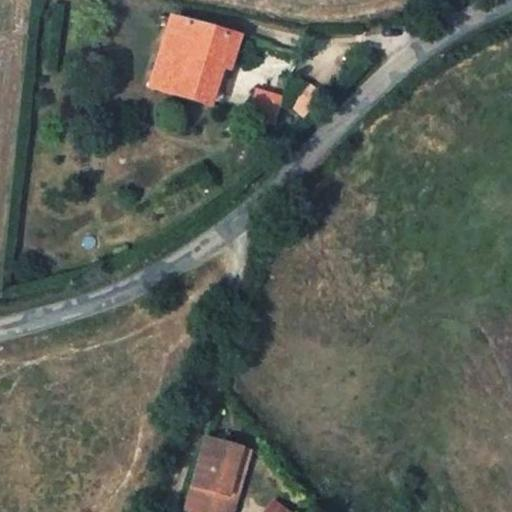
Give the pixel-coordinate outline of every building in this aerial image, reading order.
[(238,38),(175,21),(155,93),(179,100),(209,109),(219,71),(229,73),(238,38)] [(307,120),(324,94),(310,85),(293,111),(307,120)] [(284,96),(257,87),(247,116),(274,125),(284,96)] [(187,510),(192,511),(223,511),(240,448),(205,438),(187,510)] [(231,511),(248,450),(240,448),(223,511),(231,511)]
